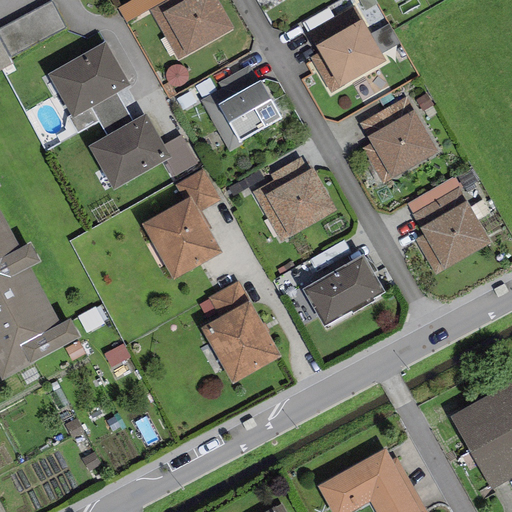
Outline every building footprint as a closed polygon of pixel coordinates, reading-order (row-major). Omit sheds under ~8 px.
[(167,0),(150,10),(178,60),(234,29),(217,0),(167,0)] [(52,3),(0,29),(0,38),(9,56),(65,28),(52,3)] [(353,7),(307,34),(319,53),(310,58),(331,93),(385,62),(381,54),(370,35),(353,7)] [(388,24),(370,35),(381,54),(400,43),(388,24)] [(0,69),(12,63),(9,56),(0,38),(0,69)] [(105,42),(48,75),(72,118),(90,108),(116,93),(129,85),(105,42)] [(248,66),(218,83),(221,89),(227,100),(257,83),(248,66)] [(243,145),(241,142),(281,119),(260,81),(257,83),(227,100),(221,89),(200,101),(229,153),(243,145)] [(106,136),(132,122),(116,93),(90,108),(106,136)] [(407,97),(359,124),(371,144),(362,149),(382,185),(439,153),(407,97)] [(106,136),(87,147),(113,191),(166,161),(170,158),(163,146),(145,114),(132,122),(106,136)] [(181,135),(163,146),(170,158),(166,161),(175,177),(197,164),(181,135)] [(301,158),(270,175),(274,180),(252,192),(280,243),(337,211),(312,168),(308,170),(301,158)] [(203,170),(174,186),(183,202),(191,197),(199,213),(220,201),(203,170)] [(412,214),(458,188),(452,178),(406,204),(412,214)] [(458,188),(412,214),(424,236),(415,241),(435,275),(490,243),(458,188)] [(183,202),(142,225),(173,280),(222,253),(199,213),(191,197),(183,202)] [(0,378),(79,338),(70,319),(60,325),(30,267),(40,262),(30,243),(19,249),(0,213),(0,378)] [(363,256),(303,290),(324,327),(351,311),(352,314),(374,301),(372,298),(384,292),(363,256)] [(238,281),(208,298),(209,300),(219,318),(249,301),(238,281)] [(209,324),(219,318),(209,300),(198,306),(209,324)] [(209,324),(200,329),(232,385),(281,357),(249,301),(219,318),(209,324)] [(511,381),(449,417),(491,490),(511,478),(511,381)] [(385,450),(317,486),(330,511),(351,511),(371,502),(376,511),(426,511),(397,457),(391,460),(385,450)]
